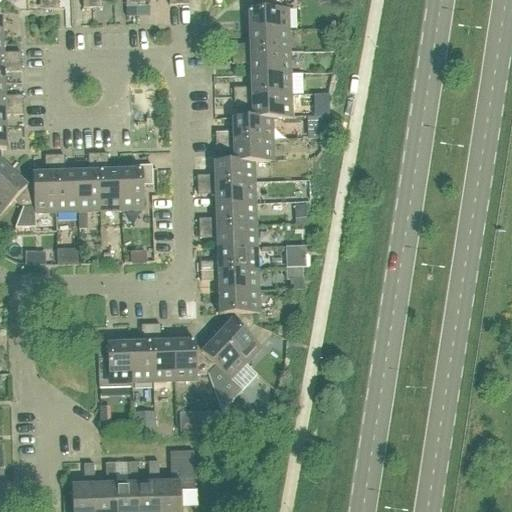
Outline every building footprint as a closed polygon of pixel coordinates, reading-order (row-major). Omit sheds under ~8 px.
[(58,0),(47,0),(48,11),(44,11),(44,12),(59,11),(58,0)] [(81,0),(82,11),(92,10),(91,0),(81,0)] [(101,0),(91,0),(92,10),(102,10),(101,0)] [(124,0),(125,9),(135,9),(134,0),(124,0)] [(144,0),(134,0),(135,9),(145,9),(144,0)] [(249,35),(289,34),(288,11),(281,11),(280,0),(263,8),(263,12),(248,12),(249,35)] [(253,0),(263,8),(280,0),(253,0)] [(232,57),(290,55),(289,34),(249,35),(250,47),(232,47),(232,57)] [(0,64),(21,64),(21,54),(3,55),(2,43),(0,43),(0,64)] [(294,62),(308,62),(308,47),(293,48),(294,62)] [(251,78),(290,77),(290,55),(232,57),(232,67),(250,66),(251,78)] [(0,86),(4,86),(4,74),(22,73),(21,64),(0,64),(0,86)] [(234,100),(291,98),(290,77),(251,78),(251,90),(233,90),(234,100)] [(0,108),(23,107),(23,98),(4,98),(4,86),(0,86),(0,108)] [(272,121),(292,121),(291,98),(234,100),(234,109),(252,109),(252,120),(252,121),(272,121)] [(0,129),(6,129),(5,117),(23,117),(23,107),(0,108),(0,129)] [(273,143),(272,121),(252,121),(252,120),(232,121),(233,134),(215,134),(215,144),(273,143)] [(254,164),(254,165),(274,164),(273,143),(215,144),(215,153),(233,153),(234,164),(234,165),(254,164)] [(78,215),(99,214),(97,156),(88,156),(88,175),(76,175),(78,215)] [(121,213),(119,174),(108,174),(107,156),(97,156),(99,214),(121,213)] [(78,215),(76,175),(64,175),(64,157),(49,157),(50,159),(54,158),(54,176),(55,176),(57,216),(78,215)] [(0,185),(11,174),(2,165),(0,163),(0,185)] [(255,187),(254,165),(254,164),(234,165),(234,164),(214,165),(214,178),(197,179),(197,189),(255,187)] [(119,174),(121,213),(143,213),(142,188),(152,188),(152,168),(140,169),(140,174),(119,174)] [(0,217),(14,203),(22,210),(29,191),(11,174),(0,185),(0,217)] [(33,176),(33,191),(29,191),(22,210),(34,210),(34,216),(57,216),(55,176),(54,176),(33,176)] [(216,210),(255,209),(255,187),(197,189),(197,198),(215,197),(216,210)] [(199,231),(256,230),(255,209),(216,210),(216,221),(198,222),(199,231)] [(217,252),(257,251),(256,230),(199,231),(199,241),(217,241),(217,252)] [(120,259),(136,258),(136,245),(120,246),(120,259)] [(200,274),(257,273),(257,251),(217,252),(218,265),(200,265),(200,274)] [(219,295),(258,294),(257,273),(200,274),(200,284),(218,283),(219,295)] [(219,317),(234,317),(234,320),(253,328),(253,317),(259,316),(258,294),(219,295),(219,317)] [(260,350),(245,337),(253,328),(234,320),(216,341),(245,367),(260,350)] [(174,385),(172,345),(161,345),(160,327),(151,328),(152,386),(174,385)] [(131,386),(152,386),(151,328),(141,328),(141,346),(130,347),(131,386)] [(215,370),(230,384),(245,367),(216,341),(199,358),(207,377),(215,370)] [(131,386),(130,347),(109,348),(109,343),(106,343),(97,343),(99,392),(131,391),(131,386)] [(196,384),(196,378),(207,377),(199,358),(195,358),(195,344),(172,345),(174,385),(196,384)] [(100,409),(101,436),(111,436),(111,409),(100,409)] [(231,433),(243,427),(234,409),(222,415),(231,433)] [(158,486),(159,511),(181,511),(181,495),(195,494),(193,454),(169,455),(170,486),(159,486),(158,486)] [(159,511),(158,486),(159,486),(158,464),(148,465),(148,486),(137,487),(136,487),(137,511),(159,511)] [(137,511),(136,487),(137,487),(136,465),(126,465),(127,487),(116,488),(115,487),(115,511),(137,511)] [(115,511),(115,487),(116,488),(115,466),(105,466),(106,488),(94,488),(93,488),(93,511),(115,511)] [(93,511),(93,488),(94,488),(93,467),(83,467),(84,489),(71,489),(72,511),(93,511)]
